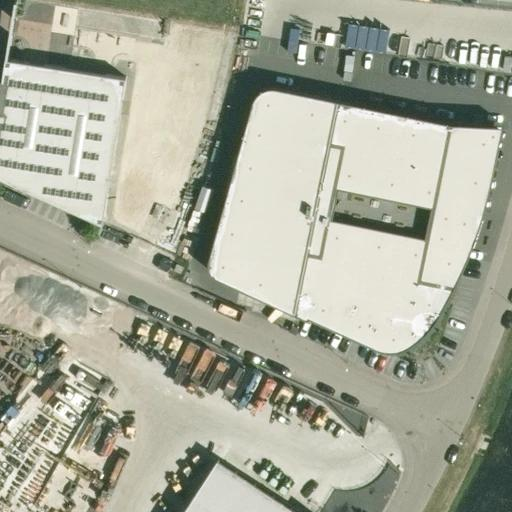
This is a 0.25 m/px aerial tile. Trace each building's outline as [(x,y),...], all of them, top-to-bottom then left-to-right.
[(114,36),(127,36),(128,27),(135,27),(135,19),(115,18),(114,36)] [(0,176),(103,223),(126,77),(6,58),(3,80),(0,78),(0,176)] [(309,318),(310,316),(378,347),(380,348),(385,349),(388,350),(391,350),(394,350),(398,350),(402,349),(407,347),(409,346),(412,344),(415,342),(419,339),(439,316),(455,287),(467,260),(473,245),(484,215),(490,191),(498,152),(504,125),(452,122),(276,86),(273,86),(271,86),(270,86),(267,87),(264,88),(262,89),(261,90),(259,92),(257,94),(255,97),(254,98),(253,101),(210,258),(209,259),(209,261),(209,262),(209,264),(209,265),(210,267),(210,268),(211,270),(212,271),(213,272),(214,274),(215,275),(217,277),(219,277),(309,318)] [(184,381),(200,387),(209,364),(192,358),(184,381)] [(300,511),(218,458),(183,511),(300,511)] [(72,511),(67,507),(62,511),(42,511),(30,501),(24,509),(27,511),(72,511)]
